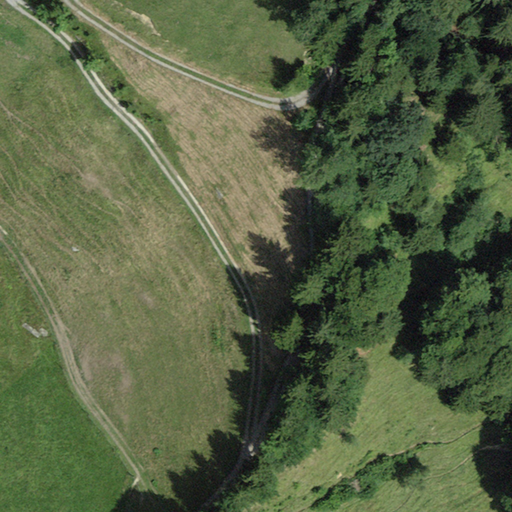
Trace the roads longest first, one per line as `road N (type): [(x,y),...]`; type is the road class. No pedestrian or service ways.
road 1 (track): [(13,0),(65,41),(146,142),(248,297),(257,378),(249,448),(201,511)]
road 2 (track): [(366,0),(312,95),(288,104),(260,102),(151,58),(79,0)]
